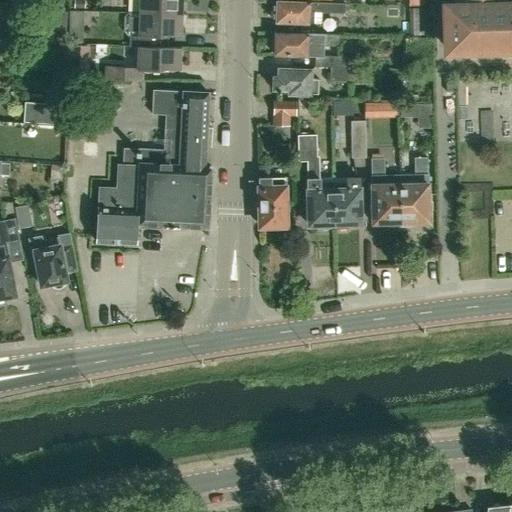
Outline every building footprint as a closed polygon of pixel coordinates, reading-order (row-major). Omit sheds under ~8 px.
[(139,0),(139,12),(181,14),(181,0),(139,0)] [(511,0),(457,0),(458,6),(446,7),(447,50),(511,48),(511,0)] [(345,4),(310,3),(310,2),(277,1),(276,9),(274,10),(273,17),(276,19),(276,22),(313,23),(320,23),(321,12),(344,13),(345,4)] [(124,16),(124,31),(128,36),(130,36),(130,45),(138,46),(155,46),(155,35),(167,35),(180,36),(181,14),(139,12),(129,12),(124,16)] [(57,14),(55,33),(65,34),(66,14),(57,14)] [(314,66),(333,67),(353,68),(353,57),(323,56),(324,46),(339,47),(340,35),(306,33),(306,34),(275,33),(275,40),(272,40),(271,52),(274,52),(274,55),(315,56),(314,66)] [(433,70),(432,38),(418,39),(419,70),(433,70)] [(180,47),(167,47),(138,46),(137,67),(137,70),(144,70),(160,71),(163,69),(179,69),(180,47)] [(143,81),(144,70),(137,70),(137,67),(105,66),(105,80),(130,81),(143,81)] [(352,82),(353,68),(333,67),(333,81),(352,82)] [(317,94),(317,78),(311,78),(311,69),(278,68),(278,77),(273,77),(273,89),(278,89),(278,93),(317,94)] [(208,226),(211,166),(204,166),(208,93),(153,90),(152,114),(165,115),(164,150),(140,148),(140,149),(123,148),(123,165),(118,164),(117,188),(138,189),(137,224),(165,225),(165,226),(178,227),(178,226),(206,227),(206,228),(208,228),(208,226)] [(309,100),(298,100),(298,117),(309,117),(309,100)] [(295,116),(296,102),(273,101),(273,126),(289,127),(290,116),(295,116)] [(399,114),(433,115),(433,105),(400,104),(399,114)] [(487,126),(498,125),(496,109),(485,111),(487,126)] [(352,158),(365,158),(364,121),(351,122),(352,158)] [(315,135),(299,136),(300,161),(308,161),(308,179),(307,179),(309,225),(320,225),(323,228),(330,228),(333,224),(335,224),(333,178),(320,178),(319,178),(318,157),(316,157),(315,135)] [(370,176),(371,176),(373,223),(388,223),(388,226),(400,226),(398,175),(384,175),(383,159),(371,159),(370,176)] [(398,175),(400,226),(413,225),(413,222),(428,222),(427,174),(427,159),(414,160),(414,174),(398,175)] [(0,161),(0,175),(8,176),(9,164),(0,163),(0,161)] [(268,165),(259,165),(260,226),(286,226),(285,178),(268,178),(268,165)] [(51,166),(51,180),(63,181),(63,167),(51,166)] [(333,178),(335,224),(336,224),(340,228),(346,228),(349,224),(361,223),(359,177),(333,178)] [(136,244),(137,224),(138,189),(117,188),(99,187),(96,242),(136,244)] [(31,225),(28,205),(16,208),(20,228),(31,225)] [(0,300),(3,300),(4,296),(14,294),(7,258),(9,257),(6,244),(20,242),(15,218),(0,221),(0,300)] [(40,236),(29,238),(34,265),(36,264),(41,286),(52,283),(54,287),(59,289),(63,286),(64,281),(67,280),(65,273),(77,270),(71,244),(60,246),(44,249),(43,240),(42,236),(40,236)]
